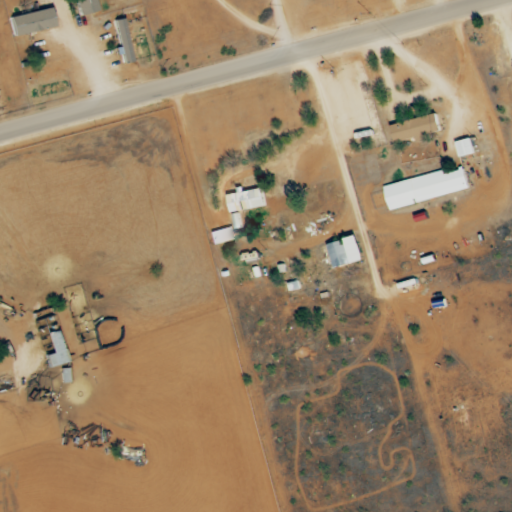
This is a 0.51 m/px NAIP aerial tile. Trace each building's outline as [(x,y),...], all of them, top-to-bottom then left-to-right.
[(97,10),(93,0),(73,0),(78,16),(97,10)] [(8,18),(12,37),(54,28),(49,9),(8,18)] [(121,63),(128,62),(125,19),(114,20),(116,55),(120,55),(121,63)] [(22,70),(25,80),(70,70),(68,60),(22,70)] [(391,126),(395,143),(416,138),(417,142),(428,140),(426,135),(440,131),(436,114),(391,126)] [(459,157),(474,154),(471,139),(456,142),(459,157)] [(383,187),(389,210),(469,189),(464,169),(443,174),(442,170),(383,187)] [(266,206),(261,187),(237,192),(237,193),(227,195),(231,214),(266,206)] [(207,233),(210,246),(232,240),(228,227),(207,233)] [(333,269),(364,261),(358,236),(327,244),(333,269)] [(44,355),(46,367),(63,364),(58,338),(55,338),(54,332),(46,333),(50,354),(44,355)]
